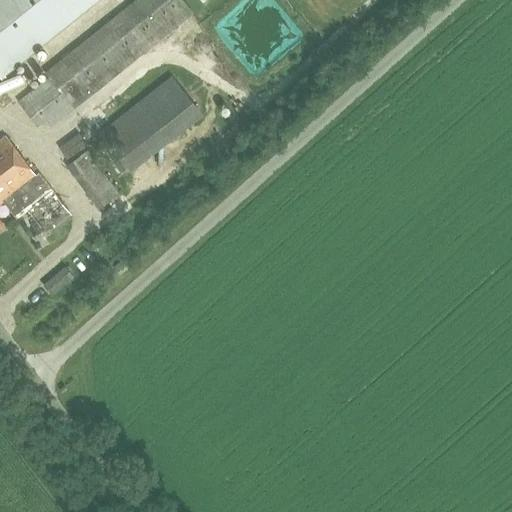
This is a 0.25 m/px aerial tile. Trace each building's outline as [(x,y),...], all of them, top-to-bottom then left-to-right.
[(0,0),(0,78),(1,80),(6,76),(5,75),(97,0),(0,0)] [(43,121),(48,128),(192,13),(181,0),(135,0),(44,73),(48,78),(18,102),(37,126),(43,121)] [(100,131),(133,172),(204,115),(171,76),(100,131)] [(59,148),(67,160),(87,146),(79,134),(59,148)] [(18,218),(36,240),(70,214),(39,172),(35,174),(6,136),(0,140),(0,202),(3,200),(18,218)] [(98,209),(117,194),(85,151),(66,165),(98,209)] [(0,211),(0,234),(11,226),(0,211)] [(43,285),(51,294),(73,276),(65,267),(43,285)]
